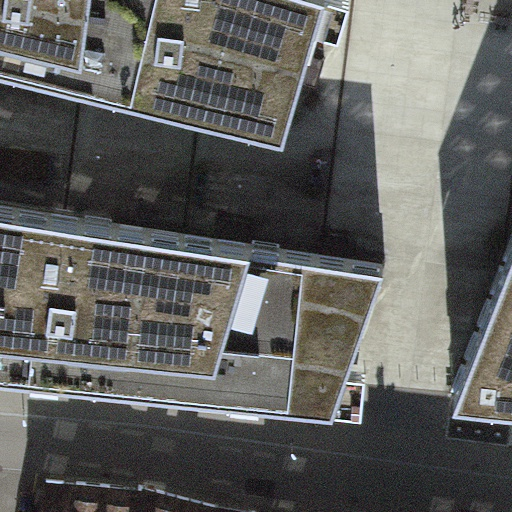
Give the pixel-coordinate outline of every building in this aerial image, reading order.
[(0,0),(0,62),(287,132),(326,0),(0,0)] [(253,241),(0,200),(0,362),(340,395),(389,264),(253,241)] [(511,252),(457,392),(511,398),(511,252)] [(153,511),(159,484),(47,474),(45,511),(153,511)] [(153,511),(322,511),(159,484),(153,511)]
